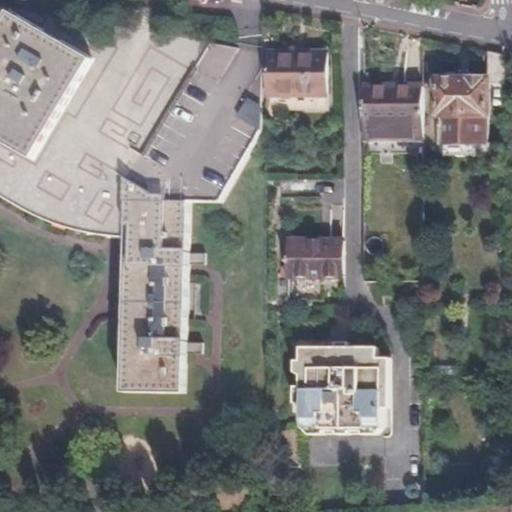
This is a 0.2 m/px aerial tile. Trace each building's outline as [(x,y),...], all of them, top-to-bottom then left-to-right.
[(0,193),(25,207),(61,224),(93,234),(126,240),(126,208),(126,178),(136,184),(152,192),(152,203),(188,203),(222,202),(268,129),(268,107),(268,51),(257,51),(211,42),(157,33),(0,6),(0,193)] [(431,46),(432,38),(420,35),(420,46),(431,46)] [(505,81),(505,53),(489,49),(488,77),(434,77),(434,112),(451,113),(452,138),(489,138),(489,81),(505,81)] [(327,52),(268,51),(268,107),(328,107),(327,52)] [(421,154),(421,112),(421,88),(362,88),(362,155),(421,154)] [(187,250),(188,203),(152,203),(152,192),(136,184),(126,178),(126,208),(126,240),(126,388),(186,388),(187,350),(187,339),(187,261),(187,250)] [(344,272),(343,236),(289,236),(290,272),(344,272)] [(203,250),(187,250),(187,261),(196,261),(203,261),(203,250)] [(187,339),(187,350),(195,350),(202,350),(202,339),(187,339)] [(303,430),(307,430),(313,437),(376,437),(382,431),(384,431),(384,410),(391,410),(391,361),(379,361),(379,351),(352,351),(351,345),(323,345),(323,351),(303,351),(303,365),(297,365),(297,374),(303,378),(303,390),(297,390),(297,405),(303,406),(303,430)] [(277,469),(303,470),(303,431),(277,430),(277,469)]
